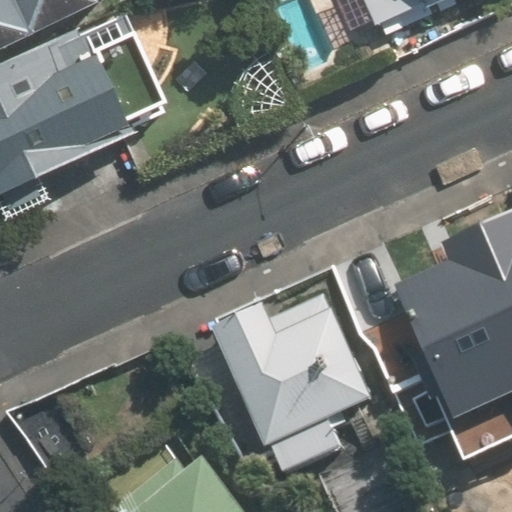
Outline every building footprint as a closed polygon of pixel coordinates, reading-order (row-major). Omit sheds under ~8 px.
[(0,0),(0,43),(94,0),(0,0)] [(511,0),(361,0),(379,39),(462,0),(511,0)] [(104,19),(0,66),(0,192),(152,123),(104,19)] [(511,212),(435,251),(440,263),(391,287),(460,426),(511,399),(511,212)] [(387,400),(336,298),(287,322),(278,304),(226,330),(287,450),(294,446),(306,470),(359,443),(347,420),(387,400)] [(174,344),(59,397),(92,470),(207,417),(174,344)] [(197,447),(110,511),(263,511),(218,453),(207,461),(197,447)]
